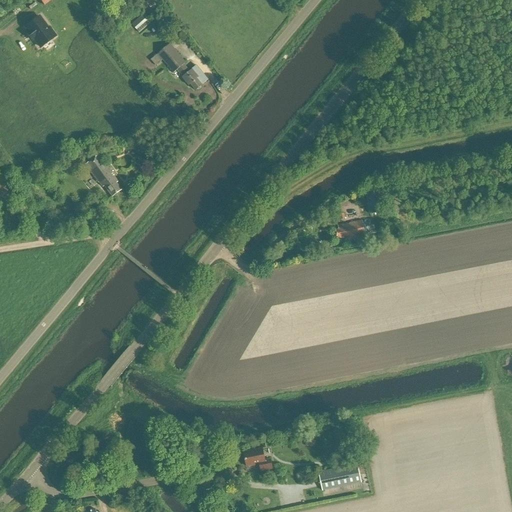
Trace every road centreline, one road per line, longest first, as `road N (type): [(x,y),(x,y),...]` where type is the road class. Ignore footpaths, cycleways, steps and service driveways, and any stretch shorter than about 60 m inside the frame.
road 1 (tertiary): [(215,247),(420,0)]
road 2 (unclassified): [(112,243),(317,0)]
road 3 (tertiary): [(29,473),(215,247)]
road 4 (unclassified): [(225,511),(202,487),(179,481),(69,496),(29,473)]
road 5 (unclassified): [(215,247),(248,271),(305,222),(382,179)]
road 6 (unclassified): [(0,379),(112,243)]
